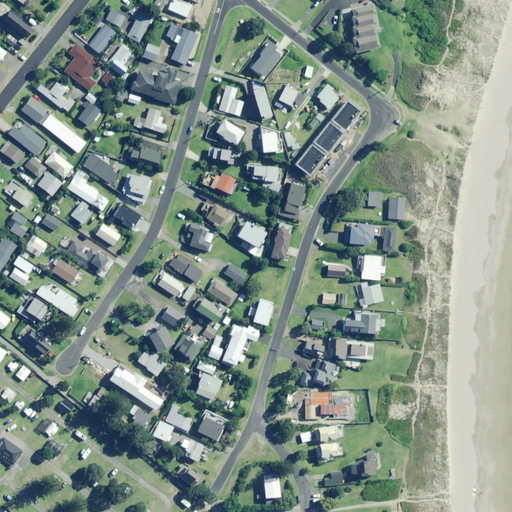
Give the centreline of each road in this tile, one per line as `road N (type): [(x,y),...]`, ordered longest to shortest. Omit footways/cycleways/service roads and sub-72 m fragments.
road 1 (residential): [(246,0),(364,91),(379,112),(312,224),(253,421)]
road 2 (residential): [(65,362),(157,222),(223,0)]
road 3 (residential): [(0,104),(81,0)]
